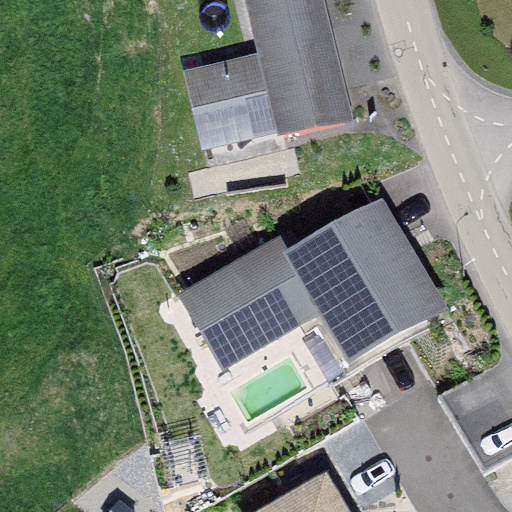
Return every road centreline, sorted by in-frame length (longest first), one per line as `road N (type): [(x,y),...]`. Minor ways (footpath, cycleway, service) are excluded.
road 1 (residential): [(462,155),(407,0)]
road 2 (residential): [(511,276),(462,155)]
